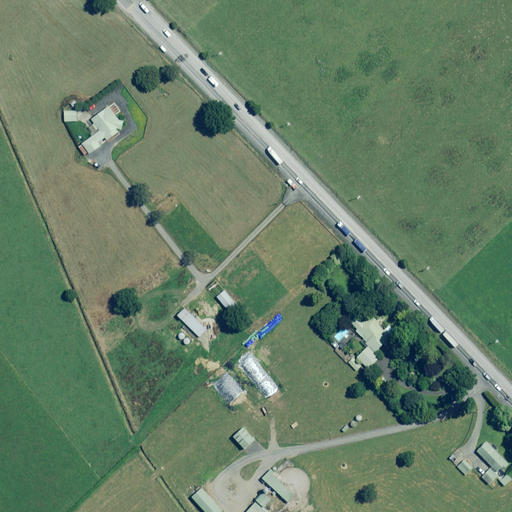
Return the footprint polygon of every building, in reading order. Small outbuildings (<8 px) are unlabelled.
[(117,116),(123,112),(116,103),(93,120),(96,124),(93,126),(98,133),(80,147),(86,156),(90,153),(91,155),(102,146),(100,143),(106,138),(108,141),(123,130),(125,122),(120,120),(117,116)] [(78,122),(78,111),(66,112),(66,122),(78,122)] [(238,305),(226,291),(218,297),(230,311),(238,305)] [(208,331),(186,309),(179,316),(201,338),(208,331)] [(375,354),(384,345),(387,348),(391,343),(388,340),(397,332),(390,326),(383,333),(369,318),(364,323),(358,316),(351,322),(358,329),(357,331),(365,339),(363,342),(368,348),(358,358),(360,360),(360,361),(360,362),(360,363),(361,363),(361,364),(362,364),(363,364),(364,363),(370,369),(380,359),(375,354)] [(240,369),(262,394),(274,384),(251,358),(240,369)] [(362,367),(355,359),(350,363),(358,371),(362,367)] [(506,401),(494,388),(487,394),(498,407),(506,401)] [(351,427),(347,425),(343,431),(346,434),(351,427)] [(256,441),(244,428),(234,436),(246,450),(256,441)] [(510,465),(488,442),(478,452),(499,473),(503,469),(504,471),(510,465)] [(466,460),(459,467),(467,476),(474,468),(466,460)] [(500,476),(492,468),(483,477),(490,485),(500,476)] [(276,473),(272,469),(263,479),(289,503),(296,495),(274,475),(276,473)] [(511,480),(511,478),(508,474),(501,481),(506,486),(511,480)] [(222,511),(223,511),(203,488),(193,497),(206,511),(222,511)] [(267,496),(268,496),(269,495),(270,495),(270,494),(271,493),(271,492),(271,491),(270,490),(269,489),(268,489),(267,489),(266,489),(265,490),(264,491),(264,492),(264,493),(257,501),(265,508),(272,500),(267,496)] [(267,511),(257,503),(248,511),(267,511)]
